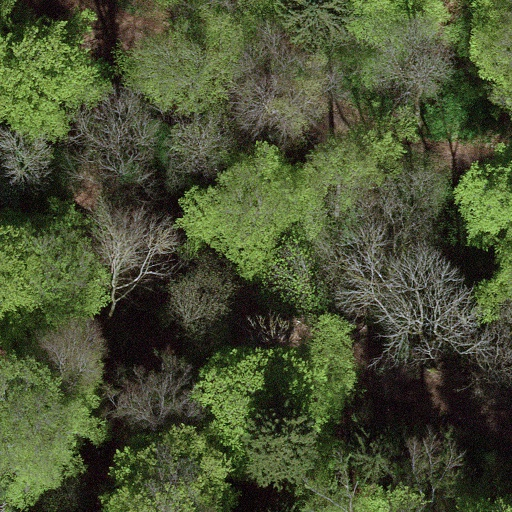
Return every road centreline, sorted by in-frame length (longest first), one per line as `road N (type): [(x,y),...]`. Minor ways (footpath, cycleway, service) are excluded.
road 1 (track): [(0,135),(117,201),(238,306),(355,369),(511,422)]
road 2 (track): [(45,0),(326,129),(408,158),(511,173)]
